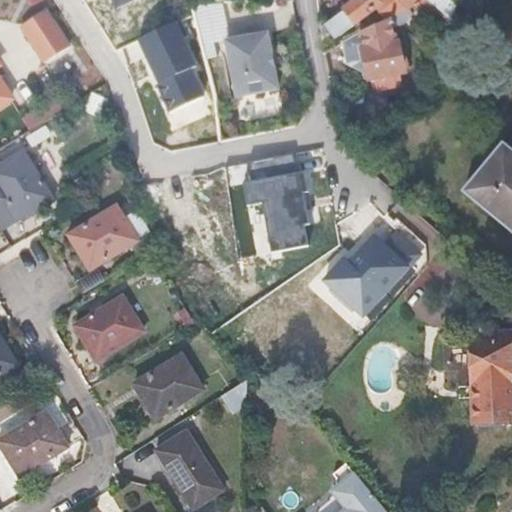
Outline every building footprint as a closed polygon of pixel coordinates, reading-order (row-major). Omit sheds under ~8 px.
[(110,0),(116,10),(138,0),(110,0)] [(354,0),(355,1),(327,23),(338,38),(379,7),(389,19),(410,9),(420,0),(354,0)] [(432,0),(442,10),(450,0),(432,0)] [(215,45),(227,43),(219,3),(197,8),(209,60),(218,58),(215,45)] [(45,11),(21,27),(45,61),(68,46),(45,11)] [(439,33),(451,37),(456,15),(442,12),(439,33)] [(170,115),(211,95),(176,23),(141,40),(160,80),(154,83),(170,115)] [(364,32),(345,41),(350,62),(373,74),(375,81),(379,80),(381,90),(401,87),(399,76),(405,75),(398,40),(393,40),(390,27),(364,32)] [(269,34),(227,43),(238,98),(280,90),(269,34)] [(0,106),(14,98),(0,76),(0,63),(1,64),(0,62),(0,106)] [(83,112),(101,120),(109,101),(91,93),(83,112)] [(464,190),(511,229),(511,150),(502,143),(464,190)] [(25,149),(0,163),(0,190),(16,219),(52,196),(25,149)] [(273,253),(308,246),(306,227),(311,225),(306,205),(318,202),(310,160),(295,163),(297,174),(241,185),(244,206),(264,203),(273,253)] [(117,204),(69,234),(90,269),(139,237),(117,204)] [(424,253),(398,229),(388,240),(381,233),(354,261),(350,257),(327,282),(364,317),(424,253)] [(123,294),(75,323),(96,357),(145,328),(123,294)] [(477,420),(511,418),(511,332),(511,333),(511,328),(473,329),(477,420)] [(0,373),(18,363),(0,334),(0,373)] [(181,355),(133,383),(154,418),(202,388),(181,355)] [(47,411),(0,439),(0,443),(20,475),(68,446),(47,411)] [(226,488),(190,428),(158,447),(194,508),(226,488)] [(337,482),(326,491),(342,510),(339,511),(301,511),(302,511),(301,511),(386,511),(346,461),(330,474),(337,482)]
